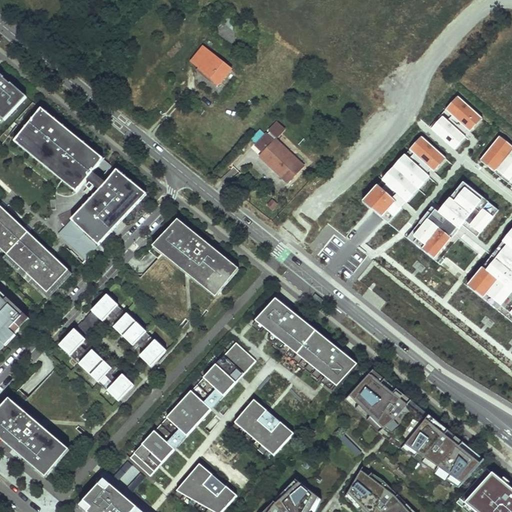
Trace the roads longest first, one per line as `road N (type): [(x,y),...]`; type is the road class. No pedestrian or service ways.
road 1 (secondary): [(174,166),(511,429)]
road 2 (residential): [(174,166),(168,200),(0,380)]
road 3 (secondary): [(0,23),(174,166)]
